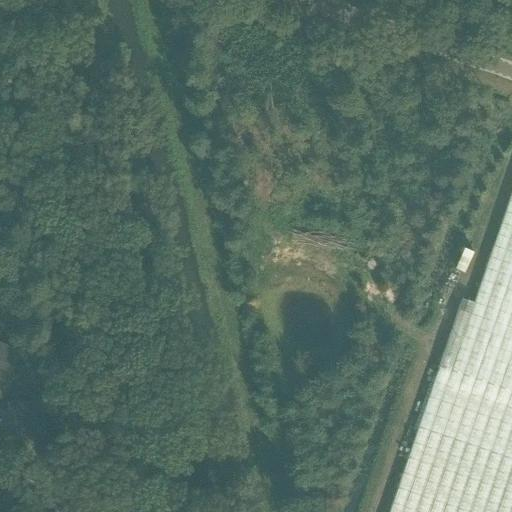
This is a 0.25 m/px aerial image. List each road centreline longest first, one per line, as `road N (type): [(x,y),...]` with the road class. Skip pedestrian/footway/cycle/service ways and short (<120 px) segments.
road 1 (unclassified): [(185,511),(116,363),(22,0)]
road 2 (unclassified): [(511,76),(419,45),(330,0)]
